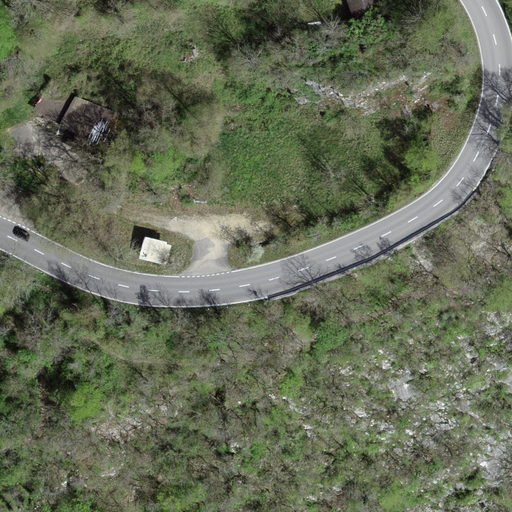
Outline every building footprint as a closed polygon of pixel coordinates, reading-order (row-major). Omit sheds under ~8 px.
[(375,4),(373,0),(348,0),(353,14),(375,4)] [(35,106),(64,118),(76,95),(48,83),(35,106)] [(250,116),(249,110),(200,119),(208,163),(261,154),(255,115),(250,116)] [(74,144),(98,161),(108,138),(84,120),(74,144)] [(58,170),(9,148),(0,167),(0,178),(45,199),(58,170)]
